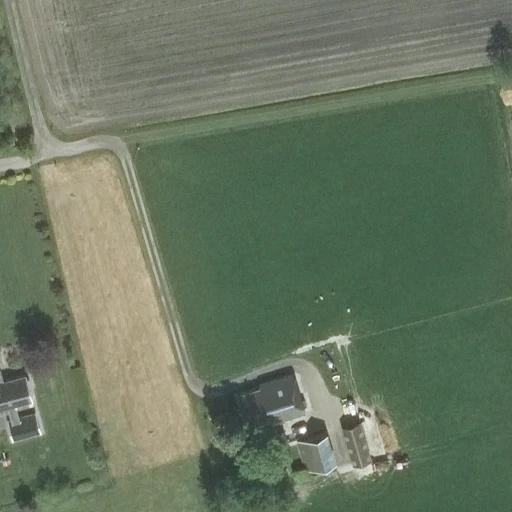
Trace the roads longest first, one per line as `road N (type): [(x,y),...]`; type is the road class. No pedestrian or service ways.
road 1 (track): [(198,417),(116,136),(45,152),(7,0)]
road 2 (track): [(511,73),(116,136)]
